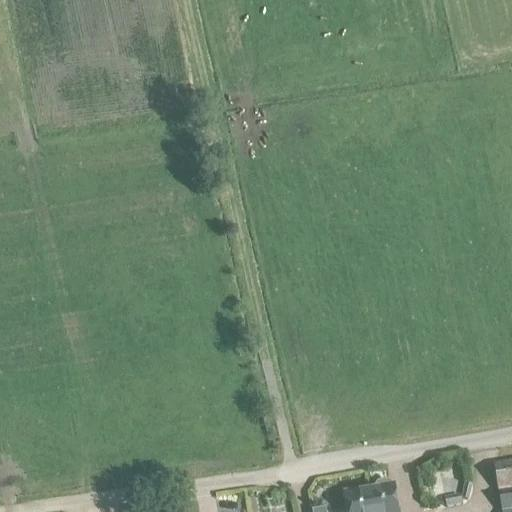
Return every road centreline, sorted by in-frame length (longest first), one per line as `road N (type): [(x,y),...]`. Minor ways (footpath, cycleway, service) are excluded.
road 1 (track): [(185,0),(266,360)]
road 2 (unclassified): [(266,360),(293,472),(511,433)]
road 3 (track): [(293,472),(92,501),(94,511)]
